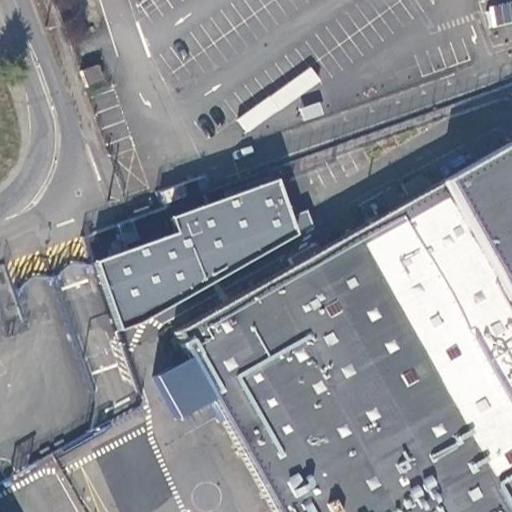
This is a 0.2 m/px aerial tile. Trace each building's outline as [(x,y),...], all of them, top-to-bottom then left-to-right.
[(490,24),(511,19),(511,0),(501,0),(486,3),(490,24)] [(96,73),(89,76),(86,81),(88,88),(93,92),(102,91),(104,83),(102,76),(96,73)] [(511,511),(511,142),(167,334),(266,511),(511,511)] [(174,235),(92,263),(117,332),(134,326),(293,234),(275,181),(167,219),(174,235)] [(131,224),(116,229),(122,248),(137,243),(131,224)]
